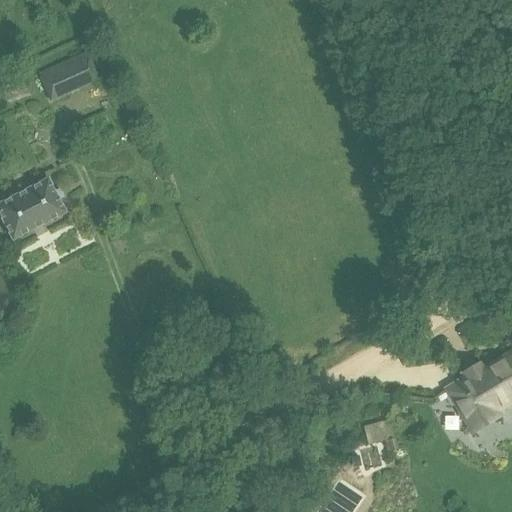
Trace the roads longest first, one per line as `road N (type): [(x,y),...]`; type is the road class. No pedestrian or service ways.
road 1 (track): [(117,511),(511,275)]
road 2 (track): [(433,321),(314,0)]
